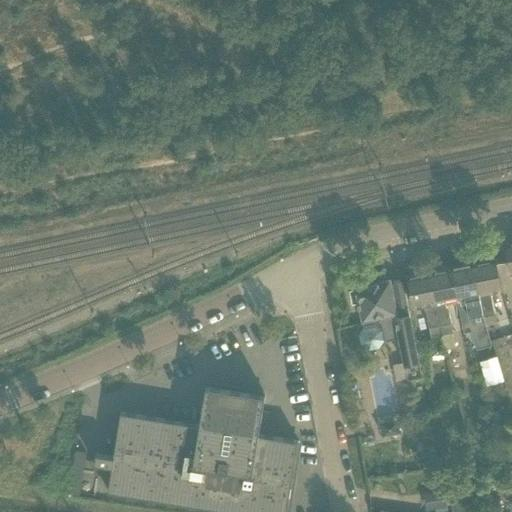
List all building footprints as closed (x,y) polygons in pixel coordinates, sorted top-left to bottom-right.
[(494,259),(472,264),(483,317),(495,315),(491,293),(501,291),(498,279),(494,259)] [(472,264),(451,268),(457,299),(463,328),(464,333),(471,332),(476,350),(491,346),(490,341),(488,336),(488,335),(485,326),(484,323),(484,322),(483,317),(472,264)] [(451,268),(429,272),(440,326),(451,324),(446,302),(457,299),(451,268)] [(429,272),(407,277),(411,296),(413,308),(424,306),(429,328),(432,344),(442,342),(439,326),(440,326),(429,272)] [(356,290),(350,291),(353,303),(359,301),(359,303),(357,304),(358,308),(360,308),(364,327),(358,335),(360,345),(369,350),(379,348),(384,340),(398,337),(402,357),(403,357),(408,380),(422,377),(425,376),(420,353),(417,353),(408,308),(395,311),(389,280),(356,287),(356,290)] [(495,315),(483,317),(484,322),(484,323),(485,326),(497,322),(495,315)] [(503,383),(496,358),(479,363),(486,388),(503,383)] [(232,511),(286,511),(298,441),(258,435),(265,396),(205,386),(199,426),(120,413),(113,457),(95,454),(94,464),(111,467),(107,492),(232,511)] [(434,412),(422,414),(425,429),(437,427),(434,412)] [(397,423),(379,426),(381,439),(399,436),(397,423)] [(478,443),(470,447),(478,464),(486,461),(478,443)] [(444,491),(431,493),(434,510),(447,507),(444,491)]
